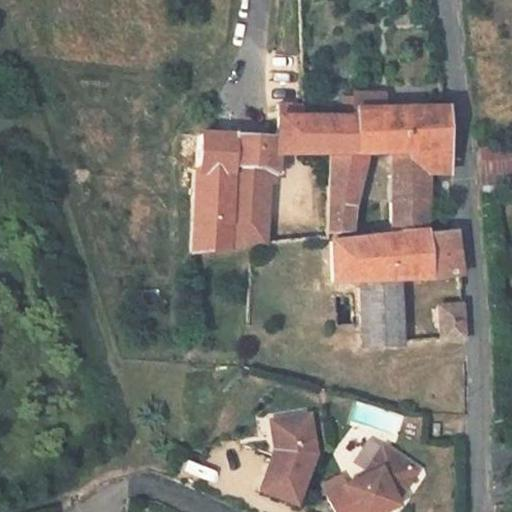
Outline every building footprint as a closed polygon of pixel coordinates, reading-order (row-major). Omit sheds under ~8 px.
[(443,163),(442,110),(441,102),(366,101),(364,83),(341,84),(341,108),(343,154),(388,152),(391,226),(422,224),(420,196),(419,179),(426,177),(430,177),(434,175),(437,172),(438,167),(439,164),(442,164),(443,163)] [(264,176),(269,174),(269,157),(316,155),(343,154),(341,108),(296,108),(295,99),(287,100),(278,95),(265,96),(265,130),(242,130),(192,130),(191,159),(181,159),(181,168),(185,169),(189,168),(187,214),(221,216),(221,225),(216,226),(213,228),(212,232),(212,243),(248,240),(264,238),(264,176)] [(511,178),(511,145),(477,145),(477,178),(511,178)] [(346,228),(343,154),(316,155),(320,231),(346,228)] [(453,267),(448,228),(445,195),(420,196),(422,224),(391,226),(391,230),(385,231),(386,227),(373,228),(373,232),(323,238),(327,277),(354,275),(363,334),(393,332),(394,335),(406,334),(405,320),(393,321),(388,273),(453,267)] [(386,227),(385,220),(372,220),(373,228),(386,227)] [(459,331),(455,292),(433,294),(435,332),(459,331)] [(277,417),(280,433),(274,448),(261,488),(298,501),(316,450),(309,412),(277,417)] [(280,433),(277,417),(270,418),(274,448),(280,433)] [(380,463),(391,448),(382,442),(363,472),(380,463)] [(372,511),(388,504),(386,500),(396,494),(397,495),(417,465),(391,448),(380,463),(363,472),(327,491),(338,511),(358,511),(360,511),(372,511)] [(386,500),(388,504),(398,499),(397,495),(396,494),(386,500)]
